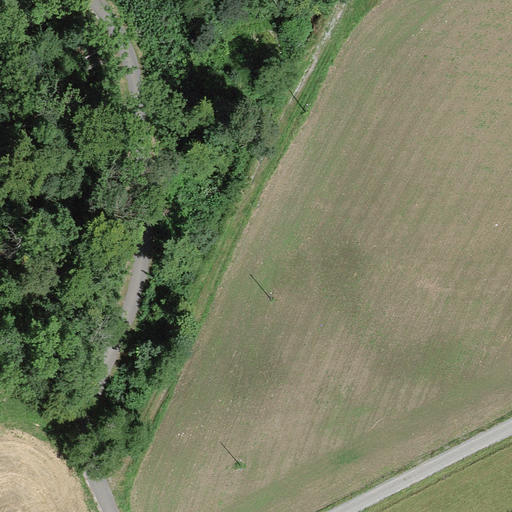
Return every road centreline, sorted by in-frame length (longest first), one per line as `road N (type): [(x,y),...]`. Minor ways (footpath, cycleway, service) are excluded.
road 1 (track): [(337,0),(100,494)]
road 2 (unclassified): [(96,0),(115,20),(136,70),(149,234),(126,323),(89,415),(109,511)]
road 3 (track): [(338,511),(511,423)]
